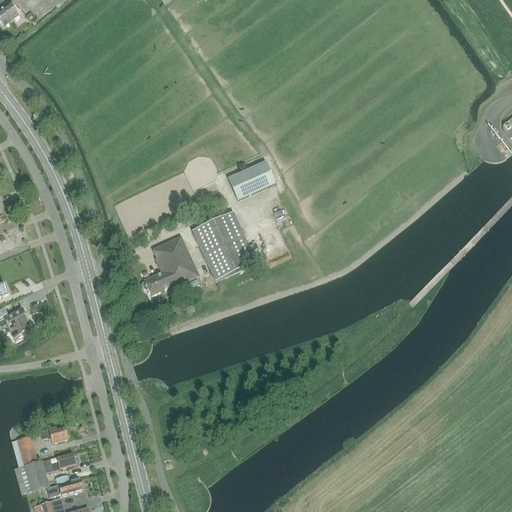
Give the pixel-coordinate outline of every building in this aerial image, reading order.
[(16,13),(21,9),(14,1),(10,4),(9,4),(0,11),(0,23),(4,29),(19,17),(16,13)] [(228,181),(233,192),(238,203),(275,186),(265,164),(228,181)] [(215,283),(255,265),(233,215),(192,233),(215,283)] [(144,283),(145,284),(143,285),(142,287),(144,290),(146,291),(148,290),(151,298),(169,290),(169,291),(199,278),(187,252),(181,238),(153,251),(157,260),(155,261),(162,275),(144,283)] [(0,299),(8,297),(4,286),(0,288),(0,299)] [(14,340),(28,332),(24,325),(28,323),(22,311),(3,321),(10,332),(14,340)] [(52,445),(68,441),(65,429),(57,431),(56,429),(40,434),(43,442),(50,439),(52,445)] [(24,467),(38,463),(30,438),(17,442),(24,467)] [(72,455),(42,464),(42,462),(24,468),(31,493),(49,488),(45,475),(54,473),(76,467),(72,455)] [(79,481),(46,490),(49,500),(61,496),(62,498),(83,492),(79,481)] [(55,504),(57,511),(60,511),(67,510),(65,502),(55,504)]
